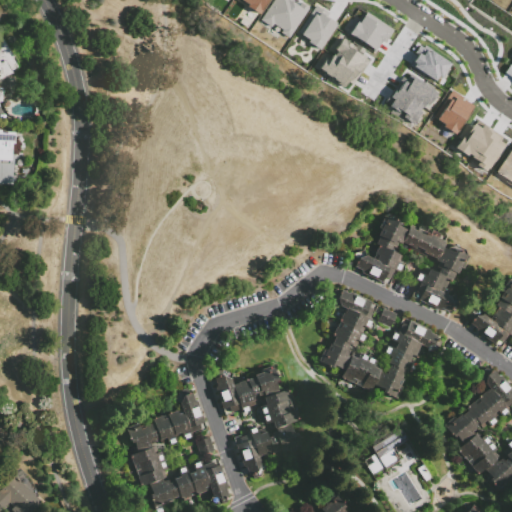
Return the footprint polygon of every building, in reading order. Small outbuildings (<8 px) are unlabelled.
[(265,0),(257,13),(245,5),(246,4),(240,0),(265,0)] [(270,0),(289,0),(289,1),(296,5),(298,3),(306,8),(287,37),(278,32),(280,29),(272,24),(270,27),(258,19),(270,0)] [(313,4),(295,32),(307,39),(305,41),(317,49),(334,24),(324,18),(327,13),(313,4)] [(391,29),(383,42),(380,40),(374,50),(347,33),(355,21),(357,22),(364,12),(391,29)] [(341,38),(353,47),(355,44),(363,49),(360,53),(368,58),(351,85),(347,82),(343,88),(316,70),(323,59),(326,61),(341,38)] [(11,75),(0,81),(0,43),(2,42),(14,60),(12,61),(17,69),(11,74),(11,75)] [(407,65),(433,81),(436,77),(439,79),(449,64),(427,50),(428,48),(423,45),(422,47),(417,44),(412,52),(415,54),(407,65)] [(502,72),(511,78),(511,57),(511,59),(511,65),(508,63),(502,72)] [(381,103),(411,122),(418,111),(416,110),(419,106),(421,107),(424,102),(427,104),(434,93),(428,89),(428,88),(411,76),(412,74),(408,72),(404,78),(400,75),(381,103)] [(450,89),(462,97),(461,98),(471,105),(453,134),(441,126),(443,123),(432,117),(450,89)] [(476,119),(501,136),(498,141),(503,144),(486,171),(473,162),(475,159),(466,154),(465,155),(453,147),(458,139),(455,137),(464,124),(469,127),(471,123),(473,124),(476,119)] [(11,146),(10,162),(0,161),(0,131),(1,132),(1,134),(14,134),(14,146),(11,146)] [(511,143),(511,187),(503,182),(505,179),(493,172),(511,143)] [(448,311),(447,313),(441,311),(438,311),(411,299),(416,288),(419,289),(420,286),(414,282),(419,273),(422,275),(425,269),(435,274),(439,263),(427,257),(426,260),(409,251),(410,248),(399,243),(395,250),(403,254),(399,264),(403,266),(398,276),(394,275),(388,288),(361,275),(361,272),(354,269),(355,266),(350,264),(354,256),(363,252),(366,257),(368,255),(373,257),(378,248),(374,246),(381,231),(378,229),(384,216),(401,224),(400,227),(408,231),(409,229),(416,232),(419,226),(439,235),(437,240),(445,244),(443,248),(451,252),(454,246),(470,254),(458,280),(451,277),(444,292),(453,297),(457,304),(453,313),(448,311)] [(511,338),(511,340),(508,338),(500,350),(475,333),(475,330),(469,325),(471,324),(466,321),(471,313),(479,311),(490,319),(497,309),(494,307),(500,299),(497,297),(508,281),(511,283),(511,338)] [(436,339),(442,343),(438,351),(428,356),(426,349),(422,347),(408,373),(406,371),(403,377),(408,379),(397,400),(387,395),(386,398),(375,392),(378,389),(371,385),(367,393),(341,379),(344,374),(333,367),(331,371),(318,363),(325,350),(328,352),(334,340),(330,338),(345,311),(340,308),(334,310),(330,300),(334,292),(342,295),(343,292),(350,295),(350,294),(370,305),(368,308),(373,310),(369,320),(374,322),(369,330),(363,327),(361,332),(367,335),(362,345),(359,344),(355,349),(348,346),(345,351),(359,358),(363,351),(380,360),(377,366),(386,371),(389,367),(383,363),(387,357),(383,354),(387,346),(394,350),(397,345),(390,341),(395,333),(397,334),(404,321),(410,324),(411,321),(438,336),(436,339)] [(384,310),(396,316),(390,329),(378,323),(384,310)] [(272,433),(269,424),(265,425),(259,409),(262,407),(260,401),(263,400),(262,395),(258,397),(256,391),(252,393),(256,406),(251,408),(252,411),(241,415),(240,412),(224,417),(215,391),(217,388),(214,379),(226,375),(230,377),(233,386),(260,376),(259,373),(276,367),(279,379),(276,380),(280,392),(287,390),(297,421),(290,424),(292,431),(295,430),(302,451),(289,455),(287,449),(261,458),(265,469),(262,477),(253,480),(250,475),(248,475),(245,469),(242,467),(233,440),(247,435),(246,432),(258,428),(261,436),(272,433)] [(511,475),(508,479),(510,482),(501,490),(503,492),(500,495),(490,484),(488,486),(480,477),(485,473),(482,469),(476,474),(458,454),(463,448),(454,439),(453,440),(443,427),(453,417),(457,421),(466,413),(465,411),(488,390),(484,386),(479,386),(480,374),(487,368),(492,374),(495,372),(511,392),(511,396),(510,398),(511,400),(511,404),(506,409),(509,412),(502,418),(496,411),(491,415),(497,423),(490,429),(488,426),(482,431),(475,425),(474,425),(478,429),(475,431),(481,438),(485,434),(498,449),(493,453),(501,463),(507,459),(503,454),(507,450),(505,448),(511,442),(511,475)] [(188,391),(189,396),(192,395),(202,424),(199,426),(200,431),(190,435),(191,439),(183,442),(181,435),(175,437),(177,444),(169,447),(166,440),(159,442),(159,440),(154,441),(155,445),(151,446),(155,455),(161,454),(167,471),(161,474),(163,480),(162,481),(163,484),(167,482),(169,485),(174,483),(173,481),(179,479),(177,472),(186,469),(188,476),(195,474),(193,467),(200,464),(202,467),(213,463),(215,468),(219,467),(227,490),(225,491),(227,495),(224,497),(227,505),(217,508),(209,503),(212,496),(211,492),(181,501),(180,499),(172,501),(173,506),(157,511),(154,511),(149,498),(152,497),(149,487),(154,486),(153,483),(145,485),(144,483),(139,485),(129,458),(138,455),(134,445),(130,447),(124,430),(138,425),(140,429),(153,424),(153,421),(182,411),(180,405),(175,403),(179,393),(188,391)] [(384,470),(373,476),(364,463),(376,455),(373,448),(400,430),(408,441),(396,450),(398,453),(395,455),(399,461),(384,471),(384,470)] [(209,439),(213,451),(200,456),(195,444),(209,439)] [(431,479),(425,484),(418,472),(424,468),(431,479)] [(9,505),(2,511),(1,511),(0,511),(0,490),(13,477),(41,505),(34,511),(11,511),(13,509),(9,505)] [(318,511),(320,511),(318,509),(323,506),(321,503),(333,494),(343,506),(341,508),(344,511),(318,511)]
